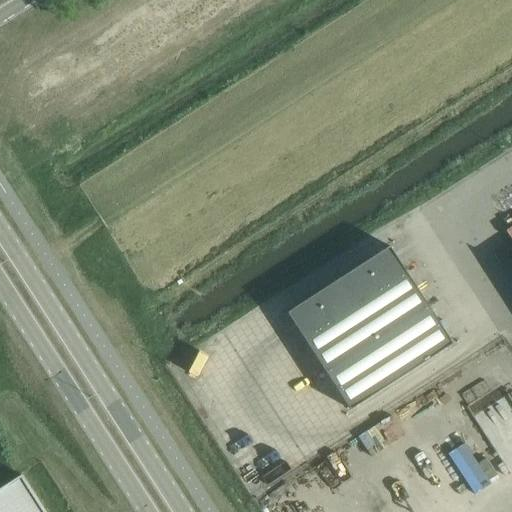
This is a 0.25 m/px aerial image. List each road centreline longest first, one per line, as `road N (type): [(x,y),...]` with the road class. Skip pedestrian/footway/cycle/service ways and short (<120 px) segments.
road 1 (unclassified): [(182,511),(0,229)]
road 2 (unclassified): [(0,281),(149,511)]
